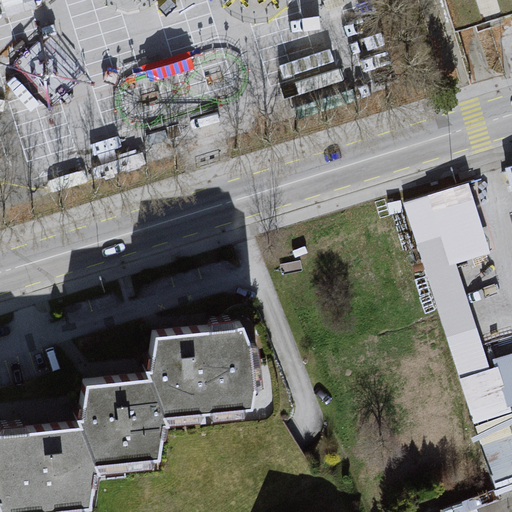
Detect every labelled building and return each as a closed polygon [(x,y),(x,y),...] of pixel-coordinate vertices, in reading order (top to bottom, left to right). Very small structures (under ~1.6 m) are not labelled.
[(511,0),(435,0),(446,35),(467,29),(511,15),(511,0)] [(473,198),(437,209),(433,194),(404,203),(474,423),(510,411),(510,406),(511,405),(511,353),(492,359),(495,368),(489,369),(455,264),(490,252),(473,198)] [(144,368),(149,376),(163,414),(250,406),(252,388),(249,343),(240,324),(155,334),(150,367),(144,368)] [(163,414),(149,376),(85,382),(80,416),(76,417),(79,424),(94,464),(156,457),(163,414)] [(511,412),(475,426),(499,492),(511,486),(511,412)] [(79,424),(0,432),(0,511),(23,511),(86,505),(94,464),(79,424)]
